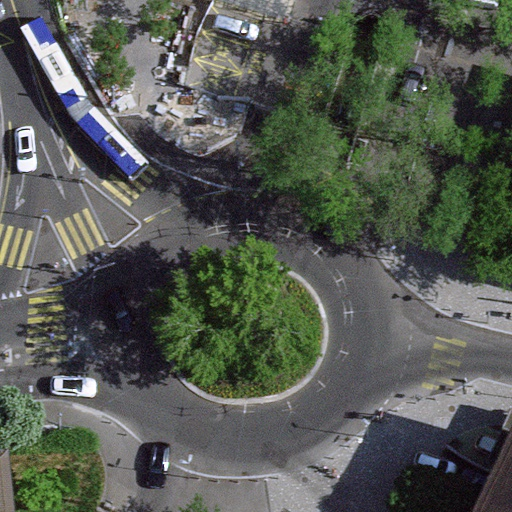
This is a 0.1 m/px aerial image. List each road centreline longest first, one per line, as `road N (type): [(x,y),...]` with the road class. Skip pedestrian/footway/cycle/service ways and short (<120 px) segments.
road 1 (tertiary): [(359,348),(350,286),(323,250),(289,229),(215,225),(181,241),(155,267)]
road 2 (tertiary): [(36,71),(63,107),(120,243),(155,267)]
road 3 (tertiary): [(36,71),(0,282)]
road 4 (tertiary): [(359,348),(511,365)]
road 5 (tertiary): [(0,365),(134,352)]
